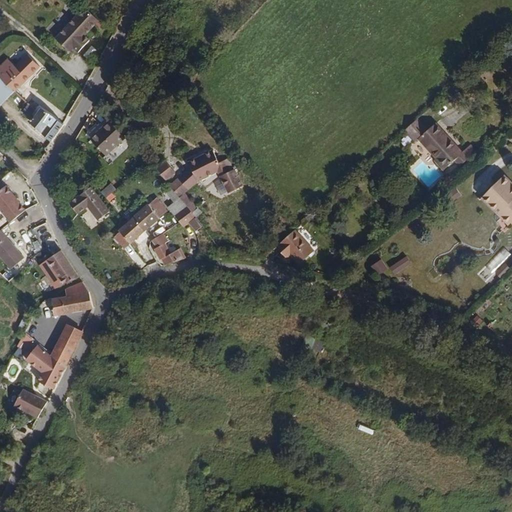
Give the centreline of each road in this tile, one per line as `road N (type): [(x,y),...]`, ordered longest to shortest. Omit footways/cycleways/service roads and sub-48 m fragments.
road 1 (residential): [(104,300),(170,270),(218,264),(275,276),(511,359)]
road 2 (residential): [(104,300),(59,234),(41,181),(139,0)]
road 3 (residential): [(3,511),(104,300)]
